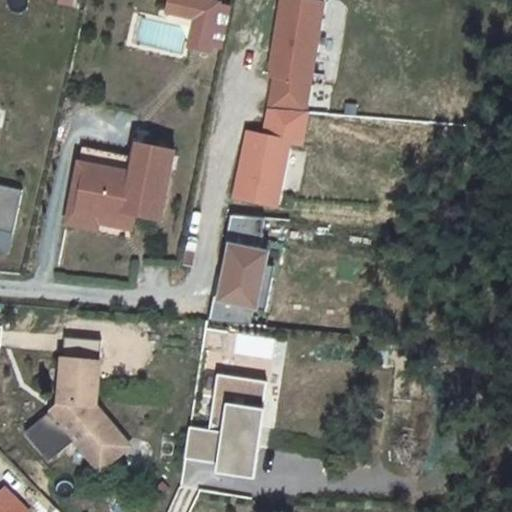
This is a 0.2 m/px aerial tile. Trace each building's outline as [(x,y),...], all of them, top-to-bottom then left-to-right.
[(166,0),(163,13),(191,19),(185,48),(210,54),(222,0),(166,0)] [(306,111),(324,2),(311,0),(283,0),(271,68),(274,69),(273,76),(276,76),(270,109),(271,109),(306,111)] [(249,132),(235,198),(276,206),(290,141),(302,144),(309,112),(306,111),(271,109),(265,135),(249,132)] [(166,152),(168,145),(151,141),(149,148),(166,152)] [(160,224),(176,154),(166,152),(149,148),(139,146),(135,161),(90,151),(76,212),(122,223),(124,213),(133,215),(132,217),(134,218),(160,224)] [(122,223),(76,212),(90,151),(83,150),(66,224),(97,231),(99,224),(131,231),(134,218),(132,217),(133,215),(124,213),(122,223)] [(0,230),(13,234),(23,190),(0,184),(0,230)] [(214,295),(209,321),(251,325),(254,308),(266,311),(276,266),(264,263),(267,250),(263,249),(265,217),(231,215),(223,256),(232,258),(228,278),(225,290),(220,289),(214,295)] [(0,230),(0,252),(9,253),(13,234),(0,230)] [(228,278),(218,276),(214,295),(220,289),(225,290),(228,278)] [(233,355),(272,356),(273,337),(234,335),(233,355)] [(100,362),(64,358),(60,401),(63,402),(62,409),(55,415),(97,467),(122,445),(94,411),(95,404),(97,404),(100,362)] [(211,430),(191,427),(186,459),(255,470),(269,382),(219,374),(211,430)] [(60,401),(51,411),(55,415),(62,409),(63,402),(60,401)] [(122,445),(97,467),(101,471),(131,446),(97,404),(95,404),(94,411),(122,445)] [(28,511),(31,510),(5,484),(0,488),(0,511),(28,511)]
